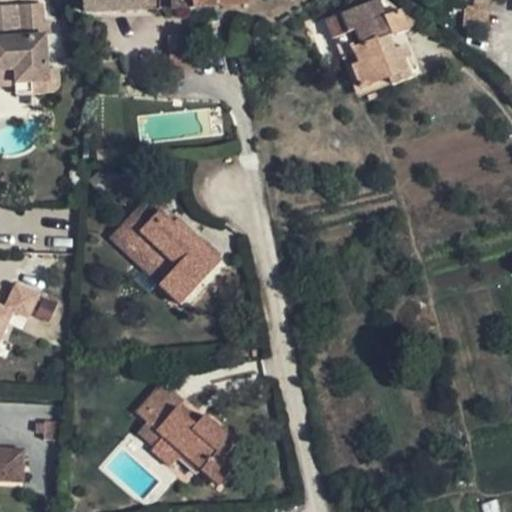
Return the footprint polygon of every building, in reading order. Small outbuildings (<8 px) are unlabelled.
[(144,0),(84,0),(85,13),(145,12),(144,0)] [(159,0),(144,0),(145,12),(160,11),(159,0)] [(169,0),(170,10),(194,9),(193,0),(169,0)] [(193,0),(194,9),(249,5),(248,0),(193,0)] [(382,0),(347,13),(354,28),(400,11),(386,0),(382,0)] [(484,28),(487,0),(476,0),(476,6),(467,5),(464,26),(484,28)] [(23,2),(0,4),(0,68),(17,67),(17,77),(18,82),(52,79),(52,90),(60,89),(61,87),(63,86),(64,84),(65,79),(63,65),(51,66),(48,32),(26,33),(23,2)] [(400,11),(354,28),(355,33),(361,48),(389,38),(405,32),(408,31),(400,11)] [(354,28),(347,13),(327,21),(341,58),(347,55),(356,52),(350,35),(355,33),(354,28)] [(196,34),(169,36),(171,50),(197,48),(196,34)] [(416,81),(404,51),(396,54),(389,38),(361,48),(362,49),(356,52),(347,55),(363,92),(390,83),(394,90),(416,81)] [(197,48),(171,50),(172,68),(198,66),(197,48)] [(0,78),(17,77),(17,67),(0,68),(0,78)] [(18,82),(19,93),(52,90),(52,79),(18,82)] [(148,201),(118,234),(187,303),(223,266),(198,240),(193,246),(175,227),(148,201)] [(193,246),(198,240),(180,221),(175,227),(193,246)] [(187,303),(118,234),(110,241),(180,311),(187,303)] [(0,340),(12,315),(28,322),(39,298),(15,288),(5,310),(0,308),(0,340)] [(180,408),(160,389),(137,417),(162,439),(150,451),(172,469),(183,458),(219,489),(235,471),(227,463),(240,448),(208,420),(198,430),(177,412),(180,408)] [(56,427),(43,427),(43,429),(43,439),(42,444),(56,444),(56,427)] [(0,484),(25,485),(27,454),(0,452),(0,484)]
